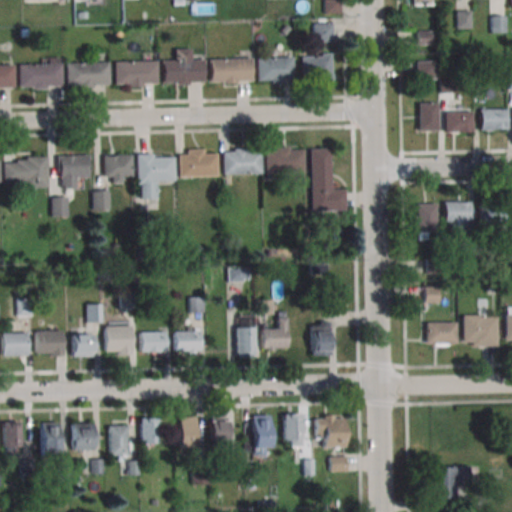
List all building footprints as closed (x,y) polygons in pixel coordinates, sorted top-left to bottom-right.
[(337,0),(337,12),(321,12),(321,0),(337,0)] [(454,10),(454,28),(469,28),(469,10),(454,10)] [(489,32),(504,32),(504,14),(489,14),(489,32)] [(330,22),(311,22),(311,41),(330,41),(330,22)] [(283,35),(288,29),(284,25),(278,31),(283,35)] [(429,30),(430,44),(415,44),(415,31),(429,30)] [(159,60),(173,60),(173,48),(189,48),(189,59),(203,59),(203,82),(160,83),(159,60)] [(329,54),(300,54),(300,79),(329,79),(329,54)] [(255,81),(291,81),(291,56),(255,56),(255,81)] [(207,59),(251,57),(251,79),(208,81),(207,59)] [(112,62),(155,60),(156,83),(141,83),(141,86),(126,87),(126,83),(113,83),(112,62)] [(433,60),(433,78),(413,78),(413,60),(433,60)] [(63,63),(106,62),(107,84),(91,84),(91,87),(78,88),(78,84),(63,85),(63,63)] [(15,64),(59,63),(59,85),(44,85),(44,89),(31,89),(31,86),(16,86),(15,64)] [(0,64),(11,64),(12,87),(0,87),(0,64)] [(453,92),(453,79),(437,80),(437,93),(453,92)] [(436,130),(436,101),(416,101),(416,130),(436,130)] [(503,108),(504,128),(478,129),(477,109),(503,108)] [(469,111),(469,131),(444,132),(443,112),(469,111)] [(263,150),(273,150),(273,145),(288,145),(288,149),(302,148),(303,172),(263,173),(263,150)] [(220,151),(230,151),(230,146),(245,146),(245,150),(259,150),(260,174),(220,175),(220,151)] [(309,209),(342,209),(342,188),(329,188),(329,147),(308,147),(309,209)] [(175,154),(186,154),(186,149),(200,149),(200,153),(215,152),(216,176),(176,177),(175,154)] [(133,153),(150,153),(150,157),(171,156),(172,179),(153,179),(154,198),(135,198),(133,153)] [(86,154),(56,154),(56,188),(75,188),(75,176),(86,176),(86,154)] [(130,154),(101,154),(101,182),(130,182),(130,154)] [(1,162),(13,162),(13,159),(23,159),(23,156),(45,155),(46,187),(23,188),(23,181),(1,182),(1,162)] [(107,190),(90,190),(90,209),(107,209),(107,190)] [(65,195),(49,195),(49,215),(65,215),(65,195)] [(469,222),(469,201),(441,201),(442,222),(448,222),(448,229),(461,229),(461,222),(469,222)] [(504,222),(504,201),(476,201),(476,222),(504,222)] [(414,203),(414,240),(425,240),(425,231),(434,231),(435,203),(414,203)] [(474,237),(474,254),(458,254),(458,238),(474,237)] [(508,251),(509,269),(492,270),(491,252),(508,251)] [(439,257),(439,273),(424,273),(424,256),(439,257)] [(225,268),(225,281),(247,281),(247,267),(225,268)] [(498,291),(498,282),(506,282),(506,290),(498,291)] [(437,302),(437,286),(422,286),(422,302),(437,302)] [(132,292),(118,293),(118,308),(133,307),(132,292)] [(332,310),(344,310),(344,296),(332,296),(332,310)] [(201,297),(202,311),(187,312),(187,297),(201,297)] [(29,299),(29,315),(15,316),(15,299),(29,299)] [(256,312),(270,312),(270,300),(256,300),(256,312)] [(100,304),(84,304),(84,320),(100,320),(100,304)] [(511,305),(503,305),(503,343),(511,343),(511,305)] [(495,345),(495,314),(461,314),(461,345),(495,345)] [(232,356),(253,356),(253,346),(253,315),(232,315),(232,356)] [(284,349),(284,316),(275,316),(275,327),(259,327),(259,349),(284,349)] [(327,355),(327,322),(309,322),(309,355),(327,355)] [(454,322),(423,322),(423,344),(454,344),(454,322)] [(129,353),(129,323),(102,323),(102,353),(129,353)] [(61,329),(62,356),(50,356),(49,352),(33,353),(32,329),(61,329)] [(163,330),(138,330),(138,351),(163,351),(163,330)] [(173,351),(198,351),(198,330),(173,330),(173,351)] [(0,332),(25,332),(25,355),(0,355),(0,332)] [(89,355),(89,333),(69,333),(69,355),(89,355)] [(281,413),(281,444),(297,444),(297,413),(281,413)] [(267,449),(267,414),(249,414),(249,449),(267,449)] [(193,416),(177,416),(177,447),(193,447),(193,416)] [(207,416),(207,443),(226,443),(226,416),(207,416)] [(138,442),(155,442),(155,417),(138,417),(138,442)] [(342,417),(343,446),(314,447),(313,418),(342,417)] [(18,451),(18,420),(1,420),(1,451),(18,451)] [(37,421),(37,454),(56,454),(56,421),(37,421)] [(91,449),(91,422),(69,422),(69,449),(91,449)] [(124,424),(107,424),(107,454),(124,454),(124,424)] [(241,449),(241,467),(226,467),(226,449),(241,449)] [(344,455),(344,470),(327,471),(327,456),(344,455)] [(100,458),(101,473),(83,473),(82,458),(100,458)] [(312,458),(312,475),(300,475),(300,458),(312,458)] [(31,459),(31,473),(18,473),(18,459),(31,459)] [(137,460),(137,475),(126,475),(126,460),(137,460)] [(432,497),(453,497),(453,482),(467,482),(467,465),(432,465),(432,497)] [(207,484),(189,484),(189,466),(207,466),(207,484)] [(68,469),(69,486),(55,486),(55,469),(68,469)] [(245,478),(245,469),(252,469),(257,469),(257,478),(245,478)] [(324,486),(323,498),(314,497),(314,485),(324,486)]
